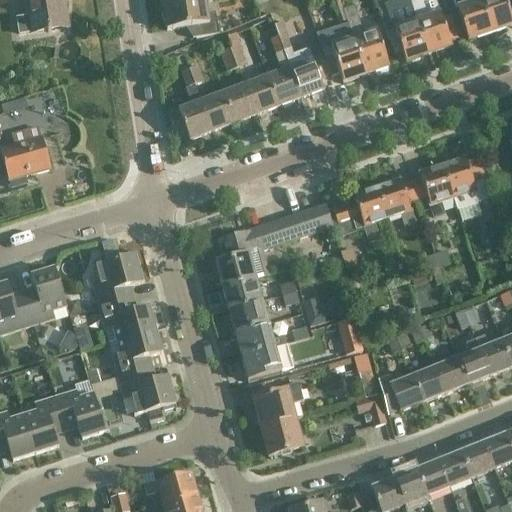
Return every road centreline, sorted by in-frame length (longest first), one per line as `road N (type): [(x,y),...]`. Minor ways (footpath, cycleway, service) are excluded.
road 1 (residential): [(511,79),(150,202)]
road 2 (residential): [(236,499),(511,408)]
road 3 (residential): [(214,435),(150,202)]
road 4 (residential): [(11,511),(44,484),(214,435)]
road 5 (residential): [(150,202),(121,0)]
road 6 (residential): [(0,249),(150,202)]
